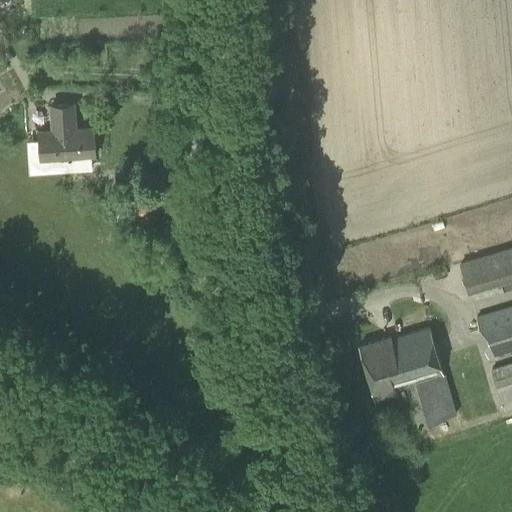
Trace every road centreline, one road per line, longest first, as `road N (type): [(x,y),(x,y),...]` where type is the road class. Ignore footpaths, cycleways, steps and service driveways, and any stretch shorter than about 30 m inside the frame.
road 1 (unclassified): [(323,511),(249,288),(230,179),(216,0)]
road 2 (unclassified): [(0,351),(218,511)]
